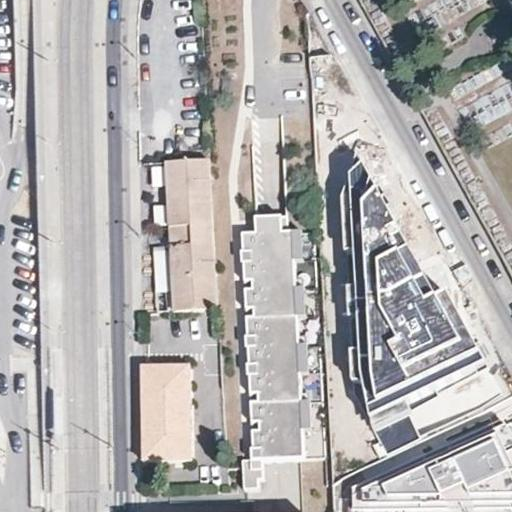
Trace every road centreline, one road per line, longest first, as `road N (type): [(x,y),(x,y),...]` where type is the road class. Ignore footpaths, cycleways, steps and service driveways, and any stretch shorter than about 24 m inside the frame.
road 1 (secondary): [(123,511),(117,0)]
road 2 (residential): [(328,0),(511,329)]
